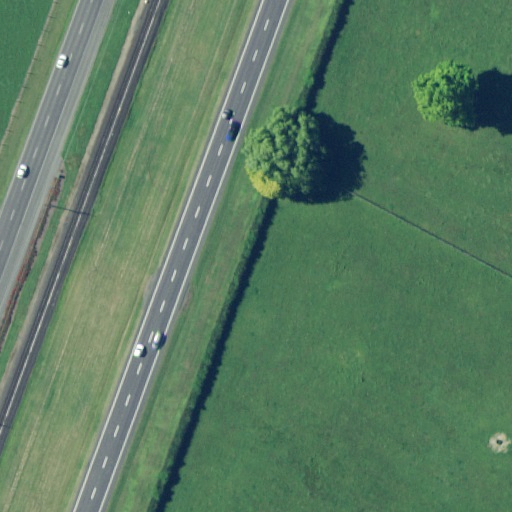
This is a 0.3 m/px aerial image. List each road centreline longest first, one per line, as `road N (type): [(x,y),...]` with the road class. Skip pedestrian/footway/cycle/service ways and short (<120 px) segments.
road 1 (primary): [(86,511),(275,0)]
road 2 (secondary): [(0,251),(92,0)]
